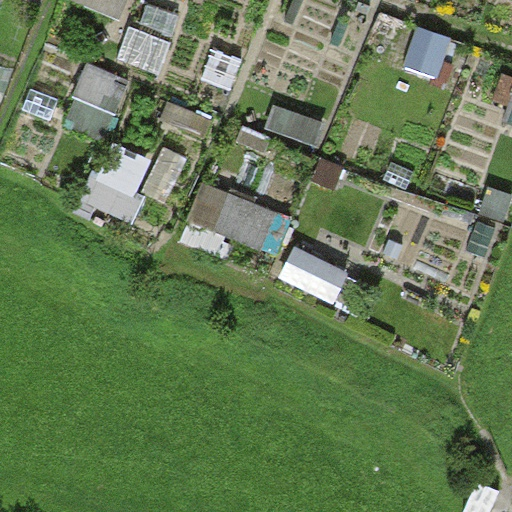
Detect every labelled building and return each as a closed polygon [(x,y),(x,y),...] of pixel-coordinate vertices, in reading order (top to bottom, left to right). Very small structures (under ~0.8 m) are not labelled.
[(92,0),(129,15),(135,0),(92,0)] [(142,17),(130,55),(166,67),(178,29),(142,17)] [(96,66),(81,109),(118,121),(133,78),(96,66)] [(91,196),(135,216),(162,157),(118,138),(91,196)] [(187,233),(228,251),(237,229),(286,250),(302,213),(211,175),(187,233)]
